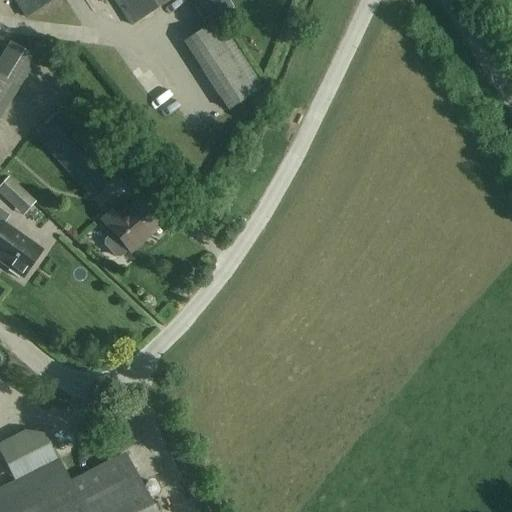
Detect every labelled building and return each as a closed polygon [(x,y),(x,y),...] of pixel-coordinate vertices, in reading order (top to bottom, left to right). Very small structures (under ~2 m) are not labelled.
[(11,0),(23,18),(50,0),(113,0),(130,26),(170,0),(11,0)] [(221,15),(210,0),(206,0),(194,8),(205,25),(221,15)] [(227,111),(261,89),(217,22),(183,44),(227,111)] [(0,120),(36,62),(10,46),(0,62),(0,120)] [(220,104),(208,108),(212,119),(224,115),(220,104)] [(36,135),(89,196),(121,168),(68,108),(36,135)] [(34,203),(26,194),(8,178),(0,186),(0,194),(23,215),(34,203)] [(164,223),(142,198),(141,198),(128,209),(122,201),(101,220),(112,233),(105,240),(104,245),(115,257),(120,257),(127,250),(130,253),(164,223)] [(0,262),(10,269),(8,272),(18,279),(20,276),(22,278),(41,251),(3,223),(0,227),(0,262)] [(37,420),(0,437),(0,453),(14,482),(57,462),(37,420)] [(153,511),(125,457),(15,511),(153,511)]
